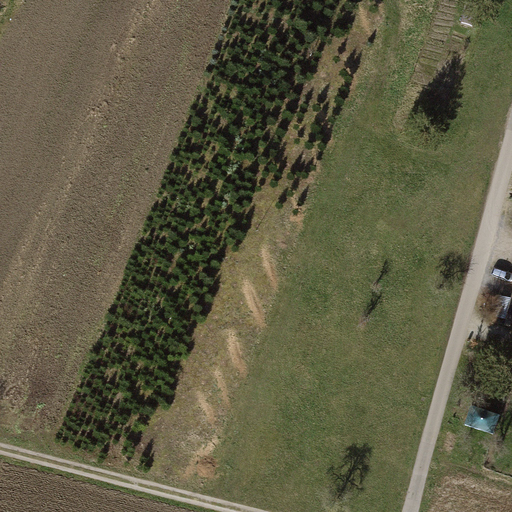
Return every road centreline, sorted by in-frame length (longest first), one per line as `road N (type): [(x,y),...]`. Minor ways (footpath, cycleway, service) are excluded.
road 1 (track): [(409,511),(511,139)]
road 2 (track): [(0,446),(250,511)]
